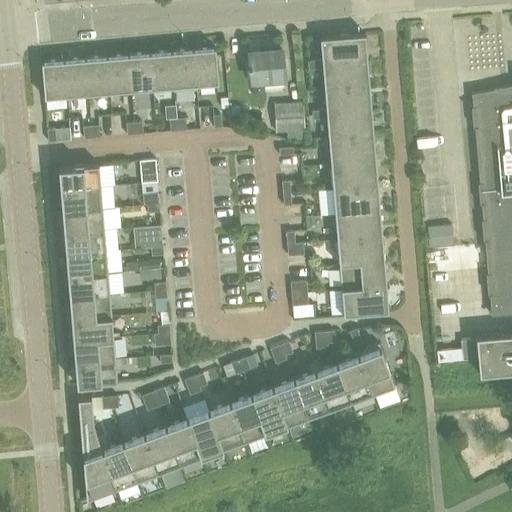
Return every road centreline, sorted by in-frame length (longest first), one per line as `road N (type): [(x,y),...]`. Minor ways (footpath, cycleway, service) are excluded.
road 1 (residential): [(43,412),(5,30)]
road 2 (residential): [(387,0),(413,313)]
road 3 (residential): [(176,16),(368,0)]
road 4 (residential): [(5,30),(176,16)]
